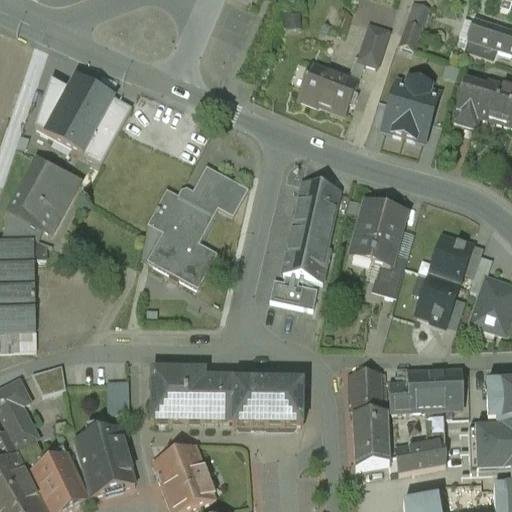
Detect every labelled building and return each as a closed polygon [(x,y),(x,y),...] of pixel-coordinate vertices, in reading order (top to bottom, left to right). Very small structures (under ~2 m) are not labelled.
[(511,0),(502,0),(499,11),(511,15),(511,0)] [(417,18),(411,16),(406,29),(413,31),(417,18)] [(484,31),(472,28),(463,59),(493,69),(497,57),(477,51),(484,31)] [(413,31),(406,29),(399,52),(413,57),(420,34),(413,31)] [(511,40),(484,31),(477,51),(497,57),(511,61),(511,40)] [(388,39),(369,33),(357,68),(376,74),(388,39)] [(357,90),(310,72),(296,107),(318,116),(319,113),(344,123),(357,90)] [(418,86),(400,81),(394,102),(412,107),(418,86)] [(75,84),(68,97),(50,88),(34,137),(100,172),(131,114),(75,84)] [(466,88),(466,87),(465,87),(464,87),(455,118),(456,118),(453,128),(474,134),(477,124),(476,124),(485,93),(466,88)] [(511,96),(486,89),(485,93),(476,124),(477,124),(511,134),(511,96)] [(394,102),(393,101),(383,138),(426,150),(436,113),(412,107),(394,102)] [(79,188),(35,164),(6,217),(50,241),(79,188)] [(178,202),(167,196),(147,230),(162,239),(147,266),(197,295),(216,260),(197,249),(216,214),(232,222),(247,195),(206,173),(193,198),(186,194),(181,196),(178,202)] [(337,198),(303,190),(290,249),(324,256),(337,198)] [(404,221),(365,210),(351,264),(380,272),(390,275),(393,262),(404,221)] [(442,245),(429,283),(458,292),(462,280),(472,253),(462,250),(461,251),(442,245)] [(33,250),(0,249),(0,357),(35,355),(33,266),(33,250)] [(324,256),(290,249),(283,281),(321,289),(328,257),(324,256)] [(46,252),(33,250),(33,266),(46,266),(46,252)] [(483,255),(472,251),(472,253),(462,280),(474,284),(481,263),(483,255)] [(393,262),(390,275),(380,272),(376,286),(375,286),(371,299),(396,306),(406,266),(393,262)] [(474,284),(469,297),(481,302),(486,286),(492,267),(481,263),(474,284)] [(458,292),(429,283),(416,321),(435,327),(435,329),(445,333),(454,305),(458,292)] [(511,319),(511,294),(486,286),(481,302),(471,332),(504,343),(511,319)] [(315,297),(273,288),(269,307),(311,316),(315,297)] [(454,305),(445,333),(444,334),(455,338),(465,309),(454,305)] [(61,372),(31,380),(41,401),(65,394),(61,372)] [(218,388),(203,388),(204,378),(202,378),(201,380),(199,382),(190,382),(188,380),(188,377),(186,377),(186,378),(173,379),(173,377),(171,377),(171,379),(170,381),(158,381),(156,379),(156,377),(154,377),(154,379),(152,379),(152,381),(153,381),(155,383),(155,393),(153,395),(152,395),(152,397),(153,397),(154,409),(152,409),(152,411),(154,411),(155,414),(155,423),(153,425),(151,425),(151,427),(153,427),(153,429),(155,429),(155,426),(158,425),(167,425),(169,427),(169,429),(171,429),(171,427),(173,425),(183,426),(185,428),(185,429),(188,429),(188,427),(190,426),(200,426),(201,428),(202,429),(204,429),(204,428),(205,426),(215,426),(217,428),(217,430),(219,430),(219,428),(221,426),(231,426),(233,428),(233,434),(236,434),(236,432),(237,430),(248,430),(250,433),(250,435),(252,434),(251,433),(254,430),(264,430),(266,433),(266,435),(268,435),(268,433),(281,433),(281,435),(283,435),(283,433),(286,431),(295,431),(297,433),(298,435),(300,435),(300,433),(302,433),(302,431),(299,431),(297,429),(297,419),(300,417),(302,417),(302,415),(300,415),(300,397),(301,396),(302,394),(301,394),(301,392),(299,392),(299,394),(286,394),(286,387),(283,387),(283,389),(280,391),(271,391),(269,389),(269,387),(267,387),(267,389),(264,391),(255,391),(253,388),(253,387),(251,387),(251,388),(248,391),(239,391),(237,388),(237,386),(235,386),(234,388),(232,390),(223,391),(221,388),(221,385),(218,385),(218,388)] [(384,379),(347,380),(348,417),(355,417),(355,422),(386,420),(384,379)] [(458,379),(408,381),(409,391),(410,417),(411,417),(460,416),(458,379)] [(400,382),(389,382),(389,392),(390,392),(401,391),(400,382)] [(18,387),(0,396),(0,423),(16,455),(34,446),(17,414),(29,408),(18,387)] [(128,389),(106,390),(107,425),(128,425),(128,389)] [(401,391),(390,392),(389,392),(388,392),(389,420),(411,419),(411,417),(410,417),(409,391),(401,391)] [(511,391),(485,392),(487,432),(511,430),(511,391)] [(355,422),(352,422),(355,475),(388,470),(386,420),(355,422)] [(117,433),(74,445),(90,503),(133,491),(117,433)] [(511,436),(475,438),(476,485),(511,483),(511,436)] [(3,440),(0,441),(0,465),(2,469),(15,461),(3,440)] [(34,446),(16,455),(25,470),(42,461),(34,446)] [(439,450),(400,457),(395,462),(397,480),(398,480),(442,472),(439,450)] [(196,453),(153,468),(168,511),(199,511),(215,506),(196,453)] [(66,460),(29,477),(45,511),(74,511),(87,505),(66,460)] [(2,469),(0,469),(0,511),(42,511),(15,461),(2,469)] [(511,511),(511,495),(493,496),(493,511),(511,511)]
